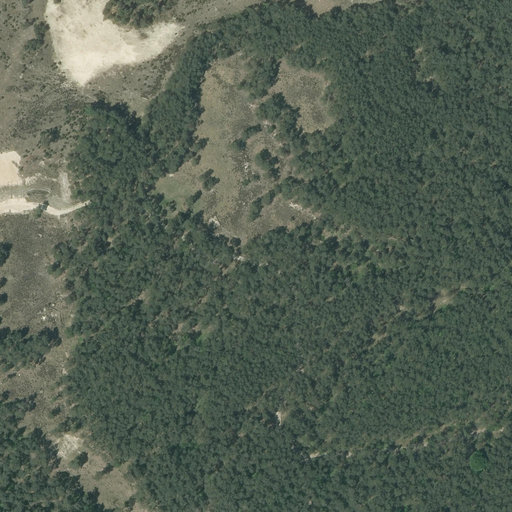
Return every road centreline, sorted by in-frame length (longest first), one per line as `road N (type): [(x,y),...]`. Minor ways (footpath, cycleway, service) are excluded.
road 1 (track): [(310,457),(293,453),(280,433),(283,380),(298,343),(282,313),(254,291),(116,228),(0,197)]
road 2 (track): [(310,457),(447,444),(511,426)]
